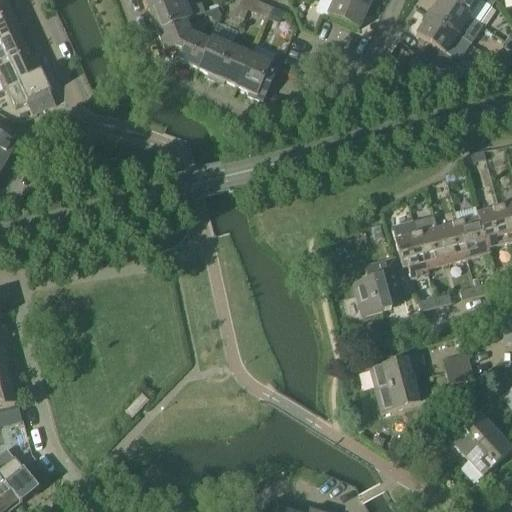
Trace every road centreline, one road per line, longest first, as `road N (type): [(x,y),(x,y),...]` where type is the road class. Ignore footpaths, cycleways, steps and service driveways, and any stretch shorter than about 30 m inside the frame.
road 1 (tertiary): [(0,237),(440,120),(511,110)]
road 2 (residential): [(0,208),(41,131),(77,110),(26,0)]
road 3 (residential): [(79,487),(49,455),(19,335),(18,289),(0,281)]
road 4 (residential): [(273,115),(250,122),(162,82),(122,0)]
road 5 (residential): [(273,115),(305,50),(322,45),(363,68)]
road 6 (residential): [(247,511),(280,486),(353,511)]
